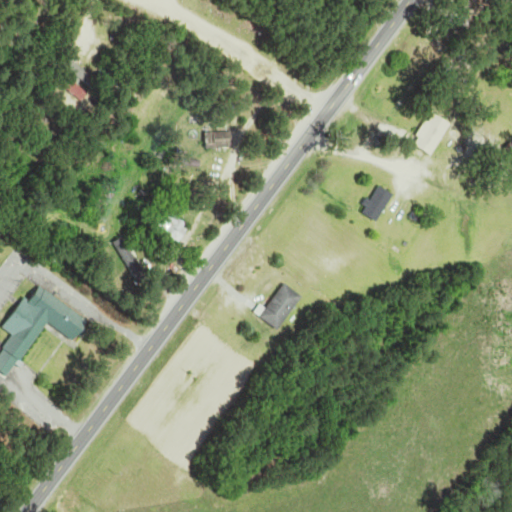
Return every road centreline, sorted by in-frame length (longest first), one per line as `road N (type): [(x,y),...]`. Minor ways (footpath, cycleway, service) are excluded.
road 1 (trunk): [(26,511),(326,113)]
road 2 (residential): [(148,0),(326,113)]
road 3 (trunk): [(326,113),(410,0)]
